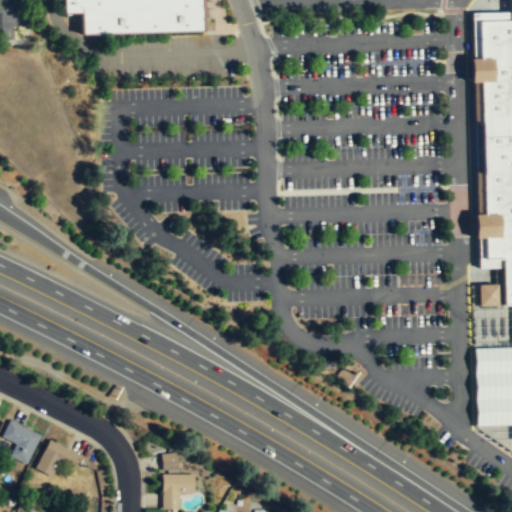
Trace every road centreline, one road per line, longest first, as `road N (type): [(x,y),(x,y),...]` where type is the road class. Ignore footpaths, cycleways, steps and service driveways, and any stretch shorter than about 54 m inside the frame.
road 1 (motorway): [(464,511),(0,212)]
road 2 (motorway): [(442,511),(231,382),(0,264)]
road 3 (motorway): [(0,304),(213,414),(375,511)]
road 4 (residential): [(0,378),(111,439),(126,466),(126,511)]
